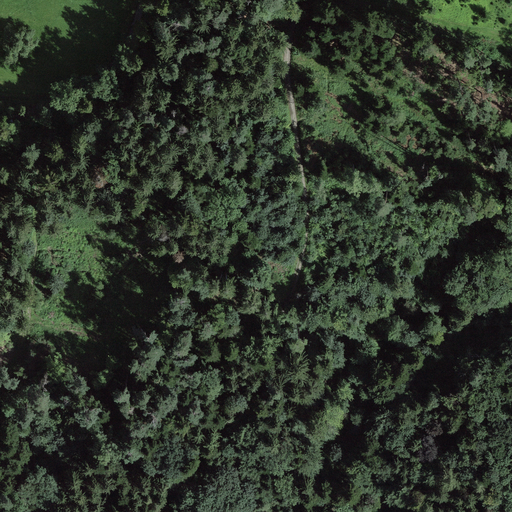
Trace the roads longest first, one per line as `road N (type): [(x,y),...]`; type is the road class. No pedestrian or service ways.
road 1 (track): [(153,511),(253,389),(300,263),(302,183),(288,74),(300,0)]
road 2 (track): [(0,392),(17,365),(25,327),(42,136),(63,97)]
road 3 (track): [(0,126),(76,93),(104,70),(144,0)]
